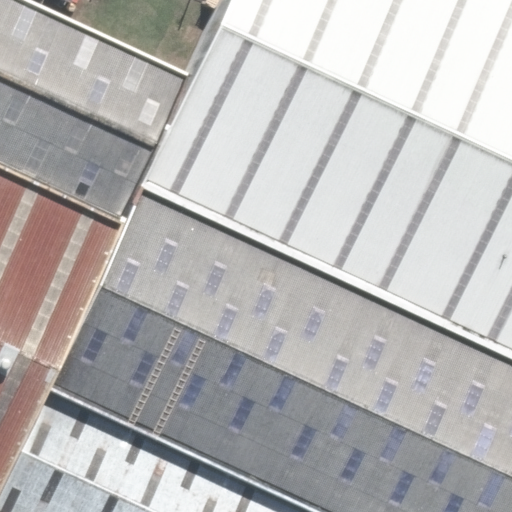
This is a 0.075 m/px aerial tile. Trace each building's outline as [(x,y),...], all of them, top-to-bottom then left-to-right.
[(0,0),(0,180),(111,232),(127,196),(180,83),(0,0)] [(511,0),(217,0),(180,83),(127,196),(511,373),(511,0)] [(111,232),(0,180),(0,469),(34,397),(111,232)] [(503,511),(511,494),(511,373),(127,196),(111,232),(34,397),(282,511),(503,511)] [(282,511),(34,397),(0,469),(0,511),(282,511)]
